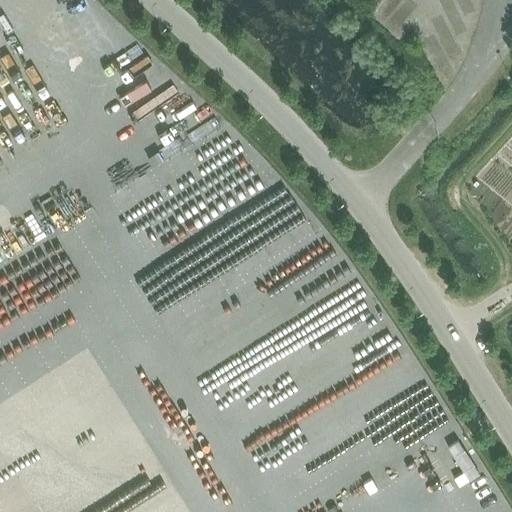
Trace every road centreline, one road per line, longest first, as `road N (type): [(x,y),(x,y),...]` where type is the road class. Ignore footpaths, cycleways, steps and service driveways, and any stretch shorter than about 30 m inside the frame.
road 1 (unclassified): [(511,434),(356,202),(265,102),(153,0)]
road 2 (track): [(511,127),(459,191),(499,250),(499,291)]
